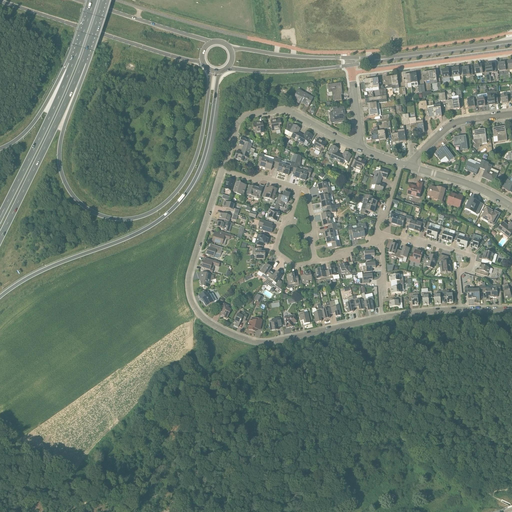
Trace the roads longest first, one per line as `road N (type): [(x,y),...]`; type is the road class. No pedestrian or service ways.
road 1 (trunk): [(210,70),(201,138),(184,180),(159,207),(123,219),(77,201),(60,169),(82,63)]
road 2 (residential): [(381,318),(261,343),(203,317),(190,300),(188,277),(221,170)]
road 3 (trunk): [(0,296),(174,207),(202,161),(219,71)]
road 4 (tertiary): [(0,1),(202,61)]
road 5 (trunk): [(0,238),(82,63)]
road 6 (residential): [(360,148),(287,110),(263,112),(240,117),(221,170)]
road 7 (trunk): [(71,64),(0,216)]
road 8 (residential): [(350,72),(511,52)]
road 9 (residential): [(460,310),(457,272),(471,267),(470,254),(424,240),(378,239)]
road 10 (tertiary): [(212,42),(78,0)]
road 11 (tertiary): [(383,59),(511,42)]
road 12 (tertiary): [(226,68),(349,65)]
road 13 (residential): [(408,166),(450,124),(511,113)]
